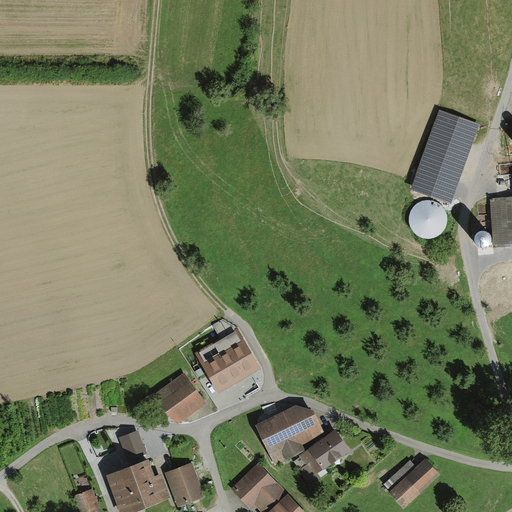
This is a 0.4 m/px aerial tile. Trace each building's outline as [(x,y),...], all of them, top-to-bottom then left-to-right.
[(480,124),(440,109),(409,192),(450,206),(480,124)] [(511,197),(491,199),(494,248),(511,246),(511,197)] [(237,330),(196,355),(219,393),(261,369),(237,330)] [(184,374),(154,396),(164,410),(176,426),(206,404),(184,374)] [(154,417),(164,410),(154,396),(144,403),(154,417)] [(295,407),(255,426),(276,466),(285,461),(286,463),(307,452),(304,446),(325,435),(314,414),(295,407)] [(138,432),(120,439),(128,462),(146,455),(138,432)] [(333,432),(299,457),(307,467),(300,472),(309,484),(350,454),(333,432)] [(149,460),(107,477),(120,511),(139,511),(172,500),(166,484),(162,474),(155,477),(149,460)] [(410,462),(386,484),(393,491),(391,494),(405,509),(439,478),(424,462),(417,469),(410,462)] [(193,464),(165,474),(178,507),(205,497),(193,464)] [(260,464),(233,490),(253,510),(256,507),(260,511),(271,511),(288,497),(260,464)] [(94,489),(74,497),(80,511),(89,511),(101,508),(94,489)] [(301,511),(288,497),(271,511),(301,511)]
